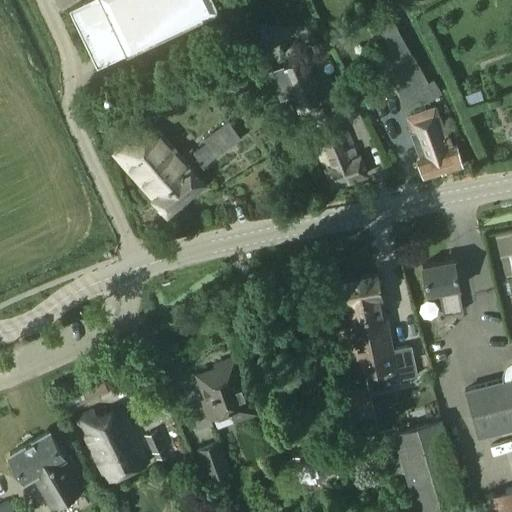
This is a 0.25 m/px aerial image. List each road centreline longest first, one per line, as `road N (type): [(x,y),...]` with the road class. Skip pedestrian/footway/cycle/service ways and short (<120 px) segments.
road 1 (tertiary): [(121,276),(229,245),(511,189)]
road 2 (unknown): [(465,198),(480,272),(457,397),(469,441),(511,469)]
road 3 (residential): [(0,380),(108,337),(128,315),(121,276)]
road 4 (tertiary): [(0,332),(27,324),(80,287),(121,276)]
